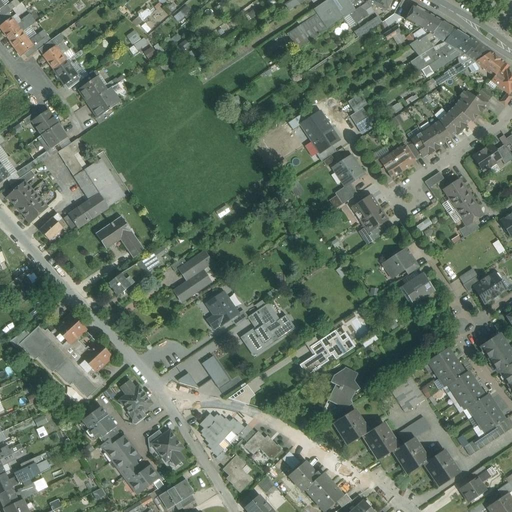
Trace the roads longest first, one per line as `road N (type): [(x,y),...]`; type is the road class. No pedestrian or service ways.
road 1 (residential): [(164,396),(251,412),(411,511)]
road 2 (residential): [(164,396),(0,213)]
road 3 (residential): [(511,108),(391,197)]
road 4 (residential): [(236,511),(164,396)]
